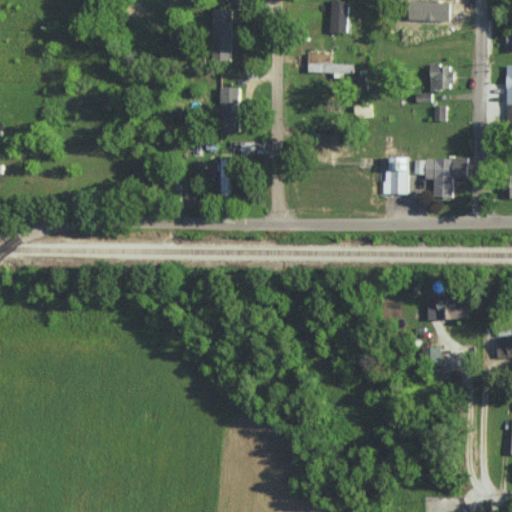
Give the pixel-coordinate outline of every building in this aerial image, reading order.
[(349,0),(332,0),(331,31),(348,31),(349,0)] [(233,8),(213,8),(212,60),(232,60),(233,8)] [(309,71),(335,72),(335,75),(354,76),(354,63),(332,62),(332,53),(309,52),(309,71)] [(432,88),(454,88),(454,63),(432,63),(432,88)] [(240,131),(240,86),(221,87),(221,131),(240,131)] [(372,102),(356,103),(356,117),(372,116),(372,102)] [(435,104),(435,120),(447,120),(447,105),(435,104)] [(241,142),(242,153),(255,153),(255,141),(241,142)] [(410,156),(392,156),(392,168),(385,168),(385,193),(409,193),(410,156)] [(454,197),(455,177),(469,177),(470,158),(416,156),(416,173),(427,173),(426,178),(435,178),(434,196),(454,197)] [(222,194),(231,194),(230,159),(221,159),(222,194)] [(458,298),(458,291),(446,291),(447,298),(440,298),(440,304),(429,305),(429,318),(470,317),(469,297),(458,298)] [(511,356),(511,336),(498,336),(498,357),(511,356)] [(429,365),(442,364),(442,346),(428,346),(429,365)]
